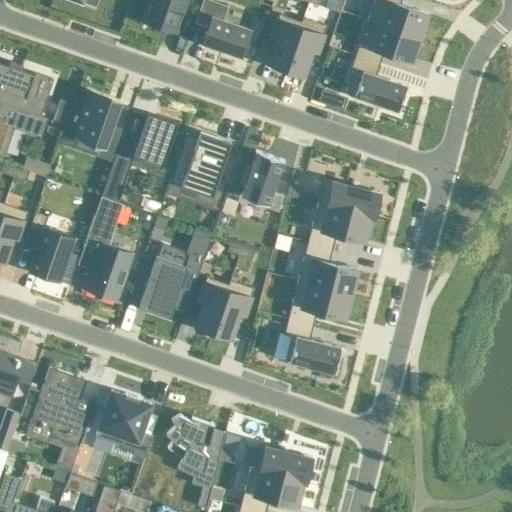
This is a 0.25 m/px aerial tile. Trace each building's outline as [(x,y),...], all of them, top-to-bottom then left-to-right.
[(150,0),(143,20),(170,30),(174,31),(179,15),(184,0),(150,0)] [(240,54),(250,28),(223,18),(224,15),(228,4),(216,0),(202,0),(195,21),(208,26),(203,41),(221,47),(240,54)] [(373,0),(367,18),(376,22),(376,21),(419,36),(424,21),(427,12),(419,9),(412,7),(410,6),(410,5),(408,4),(408,5),(402,3),(400,2),(400,0),(373,0)] [(277,37),(268,61),(285,67),(302,20),(301,20),(279,12),(271,35),(277,37)] [(302,20),(285,67),(302,73),(311,48),(317,50),(326,23),(303,15),(302,15),(301,20),(302,20)] [(360,40),(355,53),(380,62),(384,50),(385,50),(392,53),(394,54),(394,53),(395,54),(407,58),(414,60),(418,47),(416,46),(416,45),(419,36),(376,21),(376,22),(369,43),(360,40)] [(353,67),(345,90),(357,94),(357,95),(372,100),(389,105),(388,106),(398,109),(403,94),(402,94),(405,84),(389,78),(388,78),(388,77),(386,76),(386,77),(379,75),(376,73),(380,62),(355,53),(351,66),(353,67)] [(0,59),(0,87),(10,91),(6,102),(40,114),(45,99),(32,94),(39,73),(21,67),(22,64),(10,59),(9,63),(0,59)] [(65,122),(59,141),(72,146),(77,134),(102,142),(99,150),(101,151),(102,148),(115,153),(122,132),(124,127),(112,122),(118,103),(108,99),(108,97),(105,96),(89,91),(85,102),(83,101),(74,98),(68,114),(66,122),(65,122)] [(335,92),(331,103),(343,107),(346,96),(335,92)] [(0,150),(5,152),(5,151),(0,149),(9,124),(14,126),(41,135),(48,116),(40,114),(6,102),(0,99),(0,150)] [(56,109),(53,117),(66,122),(68,114),(56,109)] [(115,153),(101,194),(117,200),(133,156),(161,166),(177,121),(147,110),(145,114),(137,137),(123,132),(128,117),(129,117),(130,114),(129,113),(124,127),(115,153)] [(184,136),(169,180),(174,181),(207,192),(206,193),(218,197),(224,182),(217,180),(218,177),(227,151),(231,140),(200,129),(197,136),(196,140),(186,137),(184,136)] [(240,192),(240,194),(266,202),(265,205),(278,209),(283,194),(272,190),(282,159),(284,159),(284,158),(255,148),(255,149),(257,150),(252,164),(246,162),(241,179),(246,181),(242,193),(240,192)] [(40,160),(37,171),(46,175),(50,163),(40,160)] [(4,161),(1,171),(14,175),(17,165),(4,161)] [(17,165),(14,175),(26,179),(29,169),(17,165)] [(323,177),(317,200),(371,214),(370,216),(373,216),(373,215),(376,203),(379,191),(371,189),(362,187),(360,186),(360,185),(358,185),(358,186),(351,184),(323,177)] [(290,180),(287,193),(296,196),(299,183),(290,180)] [(101,194),(80,254),(94,258),(84,286),(116,297),(132,252),(108,243),(123,202),(101,194)] [(226,196),(222,209),(233,213),(238,200),(226,196)] [(317,200),(307,239),(332,246),(336,232),(338,232),(345,234),(344,235),(346,235),(347,234),(348,235),(356,237),(364,239),(367,229),(370,216),(371,214),(317,200)] [(4,202),(0,214),(0,258),(3,260),(12,235),(18,237),(27,210),(4,202)] [(35,210),(27,233),(38,237),(28,268),(59,279),(61,272),(72,275),(80,253),(69,249),(74,234),(45,223),(48,214),(35,210)] [(158,214),(154,225),(165,229),(169,218),(158,214)] [(156,254),(138,306),(169,317),(173,306),(185,310),(211,233),(194,227),(186,252),(189,253),(184,264),(156,254)] [(307,239),(298,278),(351,292),(355,277),(357,267),(349,265),(341,263),(339,263),(340,262),(338,261),(337,262),(331,261),(329,260),(332,246),(307,239)] [(229,241),(226,251),(239,255),(242,245),(229,241)] [(242,245),(239,255),(251,259),(254,249),(242,245)] [(204,299),(196,324),(213,330),(229,283),(228,282),(206,275),(198,297),(204,299)] [(229,283),(213,330),(230,336),(238,311),(244,313),(253,286),(231,278),(230,278),(228,282),(229,283)] [(298,278),(288,316),(313,323),(316,309),(318,309),(325,311),(325,312),(327,312),(327,311),(329,312),(341,315),(347,316),(350,303),(348,303),(348,301),(351,292),(298,278)] [(288,316),(284,332),(291,334),(285,358),(292,360),(308,364),(325,368),(325,369),(334,371),(338,355),(337,355),(340,345),(323,341),(322,340),(322,339),(320,339),(320,340),(313,338),(309,337),(313,323),(288,316)] [(0,379),(15,385),(25,356),(0,347),(0,379)] [(74,405),(77,397),(80,398),(87,378),(49,364),(30,419),(51,427),(49,434),(79,445),(90,411),(74,405)] [(111,388),(95,433),(134,447),(132,451),(145,456),(153,433),(141,429),(151,402),(137,397),(138,395),(125,391),(124,393),(111,388)] [(7,407),(0,425),(0,446),(6,449),(19,411),(7,407)] [(175,423),(166,432),(168,434),(169,433),(173,437),(172,438),(167,446),(170,447),(172,444),(183,452),(182,456),(177,467),(180,468),(181,465),(194,470),(193,474),(191,481),(202,484),(197,504),(206,506),(225,430),(224,429),(221,435),(211,429),(212,426),(213,421),(210,420),(191,414),(190,416),(192,417),(191,418),(179,411),(171,417),(175,423)] [(11,438),(7,449),(20,453),(24,442),(11,438)] [(254,466),(254,467),(303,479),(303,480),(305,481),(305,480),(308,467),(311,456),(303,453),(294,451),(293,451),(293,450),(291,449),(291,450),(284,448),(260,443),(254,466)] [(222,445),(219,458),(229,460),(232,447),(222,445)] [(250,465),(240,504),(265,510),(268,496),(270,497),(277,498),(277,499),(279,500),(279,499),(281,499),(288,501),(297,503),(299,494),(303,480),(303,479),(254,467),(254,466),(250,465)] [(55,466),(51,477),(65,482),(69,471),(55,466)] [(5,472),(0,485),(0,511),(49,511),(53,501),(54,500),(40,495),(36,507),(34,511),(12,511),(9,511),(12,503),(11,503),(13,499),(15,492),(21,476),(5,471),(4,472),(5,472)] [(85,511),(70,507),(67,511),(112,511),(116,501),(120,489),(103,483),(93,511),(85,511)] [(120,489),(116,501),(127,505),(131,493),(120,489)]
